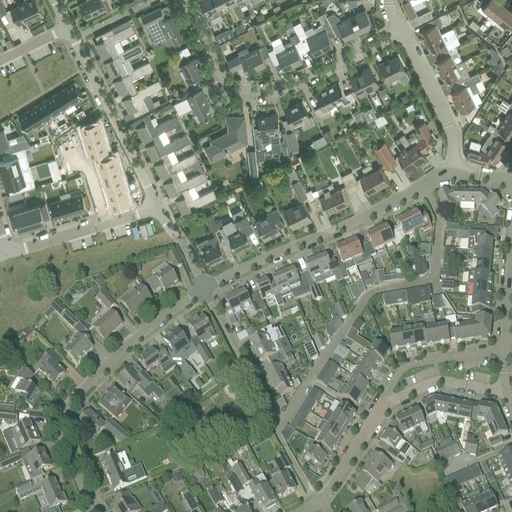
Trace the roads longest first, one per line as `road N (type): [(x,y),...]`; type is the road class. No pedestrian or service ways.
road 1 (residential): [(274,433),(371,294),(432,276),(438,222),(421,187)]
road 2 (residential): [(90,511),(61,433),(65,406),(105,363),(202,290)]
road 3 (residential): [(400,31),(275,92),(232,88),(185,0)]
road 4 (residential): [(202,290),(421,187)]
road 5 (residential): [(67,28),(155,204)]
road 6 (residential): [(274,433),(202,290)]
road 7 (residential): [(155,204),(6,254)]
road 8 (residential): [(448,163),(449,122),(400,31)]
road 9 (residential): [(383,407),(406,368),(503,349)]
road 10 (residential): [(383,407),(434,382),(503,393)]
